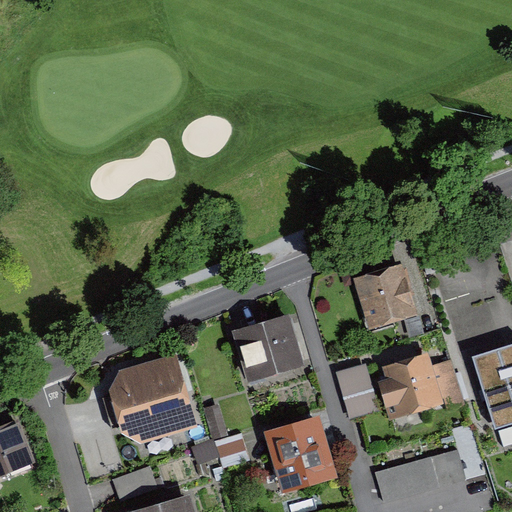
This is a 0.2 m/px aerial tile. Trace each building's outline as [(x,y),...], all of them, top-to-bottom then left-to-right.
[(371,331),(422,316),(406,262),(355,277),(371,331)] [(285,315),(227,333),(243,383),(301,365),(285,315)] [(511,347),(469,360),(491,432),(511,425),(511,347)] [(425,353),(378,365),(383,384),(373,386),(380,409),(389,407),(393,421),(442,408),(443,412),(462,407),(450,363),(429,369),(425,353)] [(176,355),(120,372),(106,404),(114,431),(141,443),(198,427),(176,355)] [(195,440),(200,465),(250,456),(245,431),(228,434),(223,404),(208,406),(213,436),(195,440)] [(313,418),(261,432),(278,496),(331,482),(313,418)] [(0,477),(31,465),(14,422),(0,427),(0,477)] [(458,447),(375,470),(384,502),(467,478),(458,447)] [(183,478),(160,486),(153,464),(112,478),(118,498),(106,501),(109,511),(132,511),(188,494),(183,478)] [(187,511),(184,499),(137,511),(187,511)]
